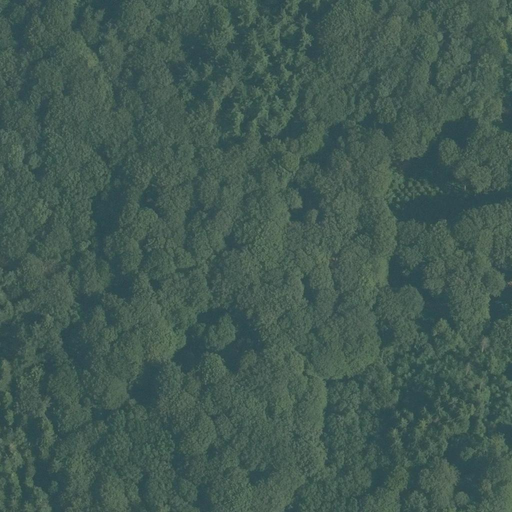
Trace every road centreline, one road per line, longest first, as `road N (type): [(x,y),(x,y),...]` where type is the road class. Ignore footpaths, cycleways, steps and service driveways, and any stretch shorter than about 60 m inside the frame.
road 1 (track): [(511,282),(459,298),(378,284),(176,298),(0,330)]
road 2 (track): [(316,0),(251,293)]
